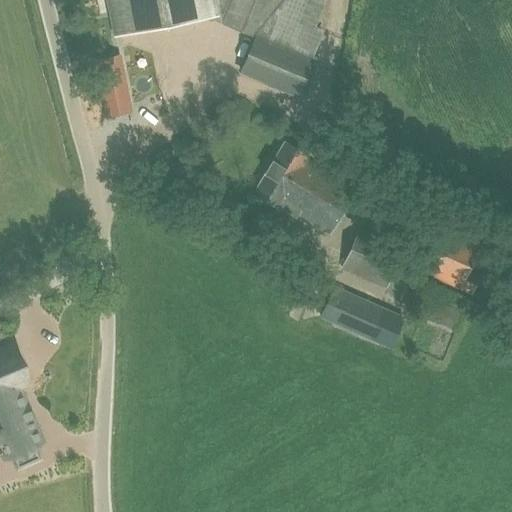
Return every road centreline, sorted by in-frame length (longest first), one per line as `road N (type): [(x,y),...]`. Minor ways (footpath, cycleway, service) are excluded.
road 1 (unclassified): [(100,511),(109,324),(104,247),(47,0)]
road 2 (track): [(91,176),(187,105),(240,93),(305,116),(435,208),(511,222)]
